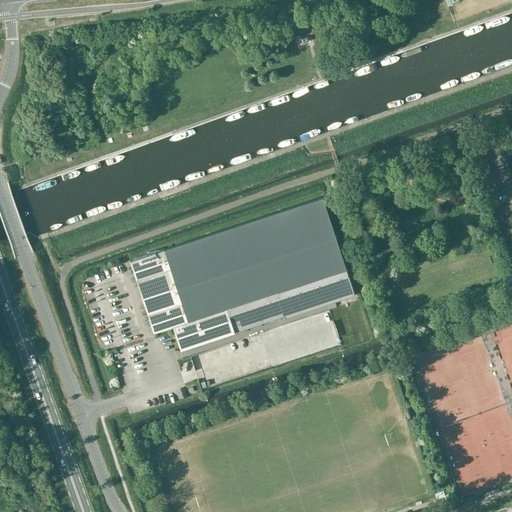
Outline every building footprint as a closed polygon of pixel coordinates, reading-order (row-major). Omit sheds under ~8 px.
[(499,139),(503,149),(511,145),(511,137),(511,135),(499,139)] [(469,149),(471,155),(483,150),(481,145),(469,149)] [(485,156),(483,150),(471,155),(473,160),(485,156)] [(485,156),(473,160),(475,166),(487,162),(485,156)] [(475,166),(477,171),(489,167),(487,162),(475,166)] [(477,171),(479,177),(491,173),(489,167),(477,171)] [(479,177),(481,183),(493,179),(491,173),(479,177)] [(493,179),(481,183),(483,188),(495,184),(493,179)] [(483,188),(485,194),(497,190),(495,184),(483,188)] [(499,195),(497,190),(485,194),(487,199),(499,195)] [(322,197),(130,260),(153,331),(172,325),(173,329),(178,345),(180,349),(284,315),(285,317),(354,295),(322,197)] [(254,343),(208,353),(212,369),(257,359),(254,343)] [(187,384),(189,391),(198,388),(196,381),(187,384)]
